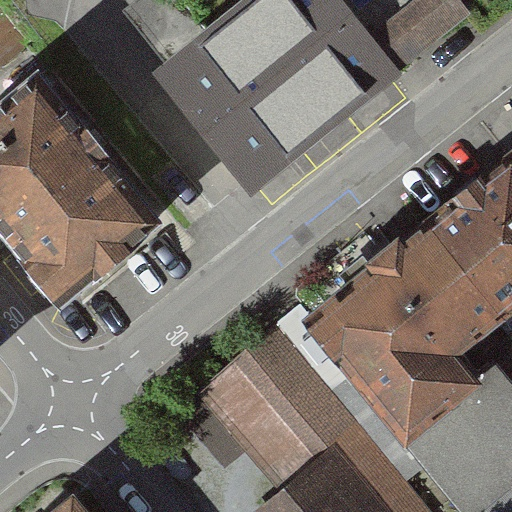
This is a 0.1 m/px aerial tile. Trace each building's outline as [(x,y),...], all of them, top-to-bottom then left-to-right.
[(511,0),(309,0),(214,74),(302,186),(511,23),(511,0)] [(108,78),(1,159),(115,308),(221,227),(108,78)] [(511,163),(323,306),(426,444),(511,379),(511,363),(495,342),(511,329),(511,163)] [(417,511),(277,326),(195,388),(277,495),(255,511),(417,511)] [(511,511),(511,379),(426,444),(477,511),(511,511)] [(95,511),(65,471),(11,511),(95,511)]
